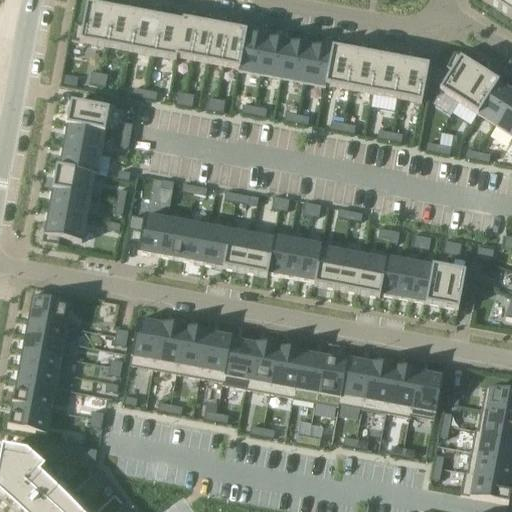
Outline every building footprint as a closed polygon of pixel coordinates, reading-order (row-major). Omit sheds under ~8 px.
[(511,0),(481,0),(481,1),(482,1),(482,2),(511,20),(511,0)] [(71,43),(104,50),(111,12),(86,7),(82,29),(74,27),(71,43)] [(111,12),(104,50),(127,54),(135,16),(111,12)] [(135,16),(127,54),(151,58),(158,20),(135,16)] [(158,20),(151,58),(176,63),(176,61),(182,25),(158,20)] [(182,25),(176,61),(192,64),(199,26),(183,22),(182,25)] [(199,26),(192,64),(207,66),(214,28),(199,26)] [(214,28),(207,66),(222,69),(230,31),(214,28)] [(230,31),(222,69),(238,72),(239,72),(245,37),(246,37),(246,34),(230,31)] [(238,72),(238,75),(261,79),(268,41),(246,37),(245,37),(239,72),(238,72)] [(268,41),(261,79),(281,83),(288,45),(268,41)] [(288,45),(281,83),(302,86),(309,48),(288,45)] [(309,48),(302,86),(325,91),(325,88),(331,53),(309,48)] [(331,53),(325,88),(349,93),(356,55),(331,50),(331,53)] [(356,55),(349,93),(373,97),(380,59),(356,55)] [(450,75),(439,94),(458,106),(479,73),(453,57),(446,72),(450,75)] [(380,59),(373,97),(396,102),(403,64),(380,59)] [(403,64),(396,102),(420,106),(421,106),(428,68),(403,64)] [(479,73),(458,106),(476,117),(497,84),(479,73)] [(91,74),(89,86),(97,88),(99,76),(91,74)] [(99,76),(97,88),(105,89),(107,77),(99,76)] [(65,77),(63,86),(77,88),(78,79),(65,77)] [(511,93),(497,84),(476,117),(494,129),(511,100),(511,93)] [(133,90),(131,98),(143,101),(145,93),(133,90)] [(145,93),(143,101),(155,103),(157,95),(145,93)] [(178,95),(176,107),(183,108),(186,96),(178,95)] [(186,96),(183,108),(191,110),(194,98),(186,96)] [(208,100),(206,112),(214,114),(216,102),(208,100)] [(511,100),(494,129),(511,139),(511,100)] [(216,102),(214,114),(222,115),(224,103),(216,102)] [(70,105),(66,127),(104,134),(109,112),(70,105)] [(242,107),(241,115),(253,117),(254,109),(242,107)] [(254,109),(253,117),(265,120),(266,112),(254,109)] [(285,115),(283,123),(295,125),(297,117),(285,115)] [(297,117),(295,125),(307,128),(309,119),(297,117)] [(331,124),(329,132),(341,134),(343,126),(331,124)] [(124,126),(122,137),(130,139),(132,127),(124,126)] [(343,126),(341,134),(353,136),(355,128),(343,126)] [(66,127),(62,148),(100,155),(104,134),(66,127)] [(378,132),(377,141),(388,143),(390,135),(378,132)] [(390,135),(388,143),(400,145),(402,137),(390,135)] [(122,137),(120,149),(128,151),(130,139),(122,137)] [(427,145),(425,153),(437,155),(438,147),(427,145)] [(438,147),(437,155),(449,158),(450,150),(438,147)] [(58,170),(94,177),(96,178),(100,155),(62,148),(58,170)] [(466,153),(465,161),(476,163),(478,155),(466,153)] [(478,155),(476,163),(488,165),(490,157),(478,155)] [(56,169),(52,192),(90,199),(94,177),(58,170),(56,169)] [(118,173),(116,181),(128,183),(130,175),(118,173)] [(161,182),(160,190),(172,193),(173,185),(161,182)] [(183,186),(181,194),(193,197),(194,189),(183,186)] [(194,189),(193,197),(205,199),(206,191),(194,189)] [(52,192),(48,213),(86,220),(90,199),(52,192)] [(118,192),(116,204),(124,205),(126,193),(118,192)] [(225,194),(224,202),(236,205),(237,197),(225,194)] [(237,197),(236,205),(247,207),(249,199),(237,197)] [(273,199),(271,211),(279,213),(281,201),(273,199)] [(281,201),(279,213),(287,214),(289,202),(281,201)] [(116,204),(114,216),(122,217),(124,205),(116,204)] [(304,205),(302,217),(310,219),(312,207),(304,205)] [(312,207),(310,219),(318,220),(320,208),(312,207)] [(338,212),(336,220),(348,222),(350,214),(338,212)] [(48,213),(42,245),(57,248),(58,248),(59,241),(81,245),(86,220),(48,213)] [(350,214),(348,222),(360,224),(362,216),(350,214)] [(144,217),(137,255),(159,259),(166,221),(144,217)] [(141,232),(143,220),(131,218),(129,229),(141,232)] [(166,221),(159,259),(180,263),(188,225),(166,221)] [(108,224),(107,232),(119,235),(120,227),(108,224)] [(188,225),(180,263),(202,267),(209,229),(188,225)] [(209,229),(202,267),(223,271),(230,233),(209,229)] [(379,231),(378,239),(389,241),(391,233),(379,231)] [(230,233),(223,271),(244,275),(251,237),(230,233)] [(389,241),(389,245),(397,247),(399,235),(391,233),(389,241)] [(251,237),(244,275),(266,279),(267,277),(273,241),(251,237)] [(414,238),(412,250),(420,251),(422,239),(414,238)] [(273,241),(267,277),(283,280),(290,242),(273,239),(273,241)] [(422,239),(420,251),(428,253),(430,241),(422,239)] [(511,239),(505,239),(503,251),(511,252),(511,246),(511,239)] [(290,242),(283,280),(298,283),(305,245),(290,242)] [(445,244),(443,255),(451,257),(453,245),(445,244)] [(305,245),(298,283),(313,286),(314,286),(321,250),(321,248),(305,245)] [(453,245),(451,257),(459,258),(461,247),(453,245)] [(313,286),(313,288),(335,292),(342,254),(321,250),(314,286),(313,286)] [(477,250),(475,262),(483,263),(485,251),(477,250)] [(485,251),(483,263),(491,265),(493,253),(485,251)] [(342,254),(335,292),(357,296),(364,258),(342,254)] [(364,258),(357,296),(379,300),(379,298),(386,262),(385,262),(364,258)] [(386,262),(379,298),(395,301),(402,263),(386,260),(385,262),(386,262)] [(402,263),(395,301),(410,304),(417,266),(402,263)] [(417,266),(410,304),(426,307),(433,269),(417,266)] [(433,269),(426,307),(441,310),(448,271),(433,269)] [(448,271),(441,310),(457,313),(461,293),(463,281),(464,274),(448,271)] [(463,281),(461,293),(469,294),(471,282),(463,281)] [(33,292),(27,323),(65,330),(66,329),(70,307),(48,303),(49,295),(33,292)] [(137,321),(129,369),(152,373),(161,326),(137,321)] [(27,323),(24,338),(67,346),(70,330),(66,329),(65,330),(27,323)] [(161,326),(152,373),(176,378),(185,330),(161,326)] [(185,330),(176,378),(199,382),(208,335),(185,330)] [(116,332),(115,339),(127,342),(128,334),(116,332)] [(208,335),(199,382),(222,386),(231,341),(232,339),(208,335)] [(24,338),(22,354),(64,362),(67,346),(24,338)] [(115,339),(113,347),(125,350),(127,342),(115,339)] [(222,386),(222,389),(245,393),(254,345),(231,341),(222,386)] [(254,345),(245,393),(269,397),(277,350),(254,345)] [(277,350),(269,397),(292,402),(301,354),(277,350)] [(22,354),(19,369),(62,377),(64,362),(22,354)] [(301,354),(292,402),(315,406),(323,358),(301,354)] [(323,358),(315,406),(338,410),(339,408),(338,408),(347,363),(346,363),(323,358)] [(347,363),(338,408),(339,408),(361,412),(370,365),(347,360),(346,363),(347,363)] [(110,362),(109,370),(121,372),(122,364),(110,362)] [(370,365),(361,412),(385,417),(394,369),(370,365)] [(19,369),(16,384),(54,392),(54,393),(58,393),(62,377),(19,369)] [(394,369),(385,417),(410,421),(410,419),(409,419),(417,374),(394,369)] [(109,370),(108,378),(119,380),(121,372),(109,370)] [(417,374),(409,419),(410,419),(434,423),(442,378),(417,374)] [(13,395),(11,407),(12,407),(50,414),(54,393),(54,392),(16,384),(14,395),(13,395)] [(106,385),(105,393),(117,396),(118,388),(106,385)] [(485,389),(480,413),(511,418),(511,390),(511,394),(485,389)] [(447,398),(445,406),(457,409),(458,401),(447,398)] [(125,399),(123,407),(135,409),(137,401),(125,399)] [(158,405),(157,413),(169,415),(170,407),(158,405)] [(9,417),(7,430),(45,437),(50,414),(12,407),(10,417),(9,417)] [(170,407),(169,415),(181,418),(182,410),(170,407)] [(92,413),(90,421),(102,424),(104,416),(92,413)] [(477,433),(476,434),(511,440),(511,418),(480,413),(477,433)] [(204,414),(203,422),(215,424),(216,416),(204,414)] [(216,416),(215,424),(227,426),(228,418),(216,416)] [(443,416),(441,428),(449,429),(451,417),(443,416)] [(90,421),(89,429),(101,432),(102,424),(90,421)] [(441,428),(439,440),(447,441),(449,429),(441,428)] [(251,429),(249,437),(261,439),(262,431),(251,429)] [(262,431),(261,439),(273,441),(274,433),(262,431)] [(474,433),(470,455),(511,462),(511,440),(476,434),(477,433),(474,433)] [(296,437),(295,445),(307,447),(308,439),(296,437)] [(308,439),(307,447),(319,449),(320,441),(308,439)] [(344,440),(342,448),(354,450),(356,442),(344,440)] [(356,442),(354,450),(366,452),(368,444),(356,442)] [(50,444),(48,456),(56,458),(58,446),(50,444)] [(58,446),(56,458),(64,459),(66,447),(58,446)] [(66,447),(64,459),(72,461),(74,449),(66,447)] [(391,449),(390,457),(401,459),(403,451),(391,449)] [(1,450),(0,456),(0,499),(5,503),(14,511),(75,511),(72,508),(61,498),(50,487),(39,477),(44,471),(26,455),(1,450)] [(403,451),(401,459),(413,461),(415,453),(403,451)] [(466,475),(466,476),(511,485),(511,480),(511,462),(470,455),(466,475)] [(435,458),(433,470),(441,472),(443,460),(435,458)] [(70,468),(62,477),(68,483),(76,474),(70,468)] [(433,470),(431,482),(439,483),(441,472),(433,470)] [(98,473),(89,482),(95,488),(103,479),(98,473)] [(464,475),(460,498),(508,507),(510,495),(509,495),(511,485),(466,476),(466,475),(464,475)] [(89,482),(80,490),(86,496),(95,488),(89,482)]
